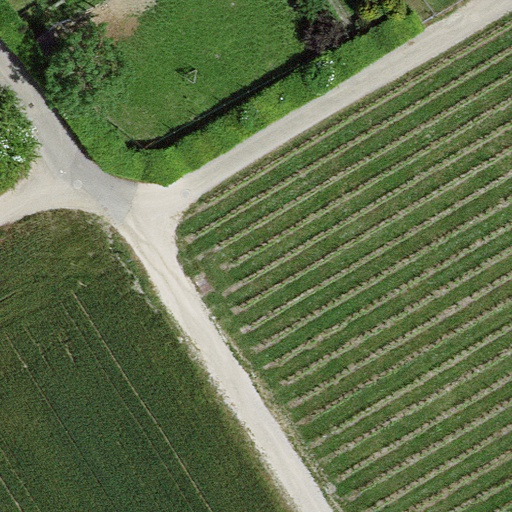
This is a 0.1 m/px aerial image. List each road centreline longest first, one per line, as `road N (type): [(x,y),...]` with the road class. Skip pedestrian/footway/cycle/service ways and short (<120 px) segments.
road 1 (track): [(503,0),(132,225),(77,163),(0,208)]
road 2 (track): [(132,225),(309,511)]
road 3 (residential): [(0,62),(77,163)]
